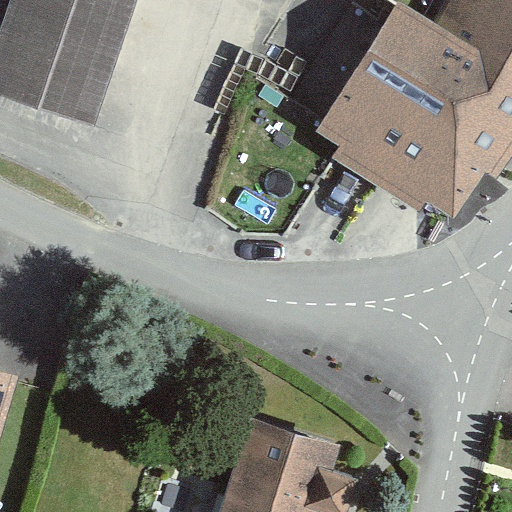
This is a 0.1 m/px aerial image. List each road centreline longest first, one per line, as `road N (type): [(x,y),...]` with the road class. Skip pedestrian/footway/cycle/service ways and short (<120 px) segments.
road 1 (unclassified): [(477,327),(202,286),(62,233),(0,197)]
road 2 (unclassified): [(477,327),(436,511)]
